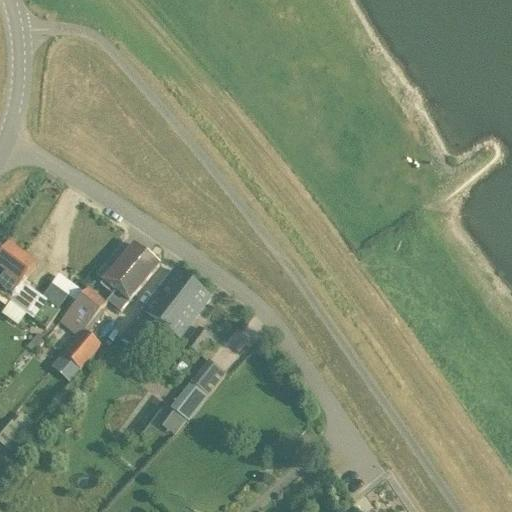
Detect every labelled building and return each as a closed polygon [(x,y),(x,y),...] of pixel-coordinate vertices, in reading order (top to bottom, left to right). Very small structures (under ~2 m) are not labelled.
[(0,299),(46,333),(60,314),(23,286),(37,268),(9,248),(0,259),(0,272),(6,277),(0,284),(0,299)] [(110,306),(119,296),(149,260),(134,248),(103,284),(104,285),(101,288),(112,296),(106,303),(110,306)] [(119,296),(110,306),(120,314),(128,305),(159,268),(149,260),(119,296)] [(180,343),(211,301),(174,273),(143,315),(180,343)] [(106,305),(87,290),(59,324),(78,340),(106,305)] [(132,327),(121,341),(139,355),(150,341),(132,327)] [(198,357),(211,338),(198,329),(184,348),(198,357)] [(72,380),(100,347),(85,334),(64,358),(70,363),(62,372),(72,380)] [(27,347),(34,354),(45,341),(37,335),(27,347)] [(188,424),(225,377),(207,362),(170,410),(188,424)] [(0,464),(31,429),(18,418),(13,424),(12,423),(0,436),(0,445),(2,447),(0,448),(0,464)]
